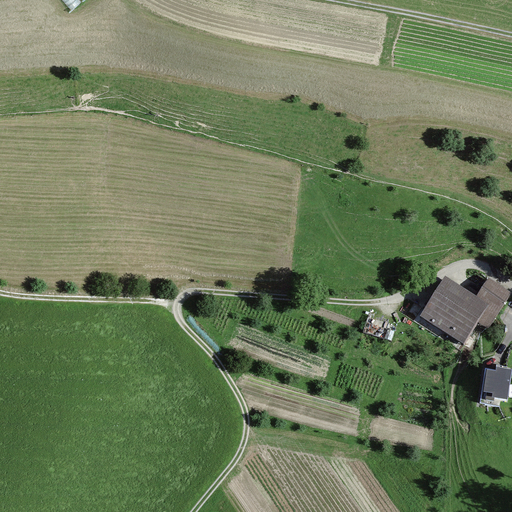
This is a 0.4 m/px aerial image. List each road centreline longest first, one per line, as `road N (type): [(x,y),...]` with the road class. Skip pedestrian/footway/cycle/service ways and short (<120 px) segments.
road 1 (track): [(193,511),(236,459),(246,411),(179,320),(182,297),(386,303),(466,266),(511,289)]
road 2 (track): [(0,293),(178,305)]
road 3 (track): [(341,0),(511,35)]
